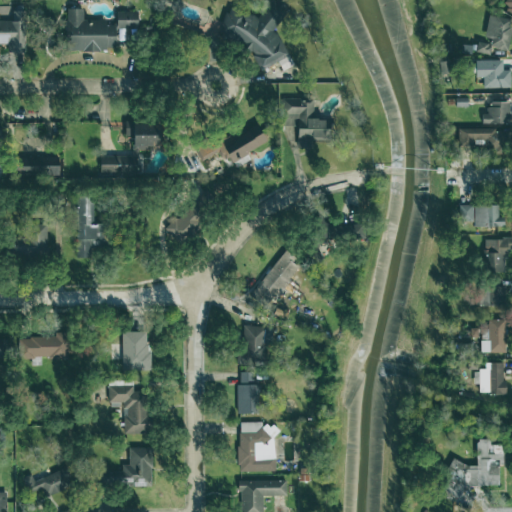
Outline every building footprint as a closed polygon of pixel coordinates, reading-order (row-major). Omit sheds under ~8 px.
[(287,55),(272,28),(276,26),(266,9),(250,17),(244,5),(219,19),(240,57),(249,53),(259,71),(287,55)] [(22,11),(10,11),(10,7),(0,6),(0,45),(6,45),(6,61),(21,61),(22,11)] [(113,25),(103,25),(103,20),(81,20),(81,9),(64,9),(64,50),(113,50),(113,25)] [(135,12),(114,12),(114,28),(135,29),(135,12)] [(506,50),(510,19),(486,16),(483,37),(489,38),(488,48),(506,50)] [(487,54),(488,43),(475,42),(474,53),(487,54)] [(481,87),(508,87),(508,70),(500,70),(500,60),(473,60),(473,77),(481,77),(481,87)] [(311,98),(280,98),(280,126),(295,126),(295,146),(311,146),(311,139),(328,138),(328,119),(311,119),(311,98)] [(508,123),(508,102),(486,103),(486,113),(480,114),(480,124),(508,123)] [(97,156),(97,174),(118,174),(118,180),(134,180),(134,148),(156,148),(156,124),(123,124),(123,137),(130,137),(130,156),(97,156)] [(200,163),(222,151),(229,162),(265,142),(255,125),(229,139),(225,131),(192,148),(200,163)] [(456,130),(456,145),(482,144),(482,152),(501,151),(501,138),(510,138),(510,128),(456,130)] [(56,176),(56,156),(11,157),(11,182),(29,181),(29,176),(56,176)] [(104,252),(104,224),(91,224),(90,197),(73,197),(73,258),(93,258),(93,252),(104,252)] [(202,216),(189,204),(164,230),(177,242),(202,216)] [(457,221),(472,222),(472,226),(502,227),(502,217),(496,217),(496,206),(457,205),(457,221)] [(25,224),(25,236),(7,237),(8,261),(46,260),(45,224),(25,224)] [(361,238),(362,225),(310,224),(310,245),(334,245),(334,238),(361,238)] [(511,238),(481,239),(481,272),(502,272),(502,255),(511,255),(511,238)] [(297,265),(279,252),(245,300),(264,313),(297,265)] [(502,279),(477,280),(477,306),(502,305),(502,279)] [(502,353),(503,320),(487,319),(487,330),(484,330),(483,352),(502,353)] [(53,337),(16,338),(17,359),(64,358),(64,332),(53,332),(53,337)] [(147,332),(120,332),(119,369),(147,370),(147,332)] [(472,371),(472,384),(477,384),(477,395),(503,394),(502,362),(483,363),(483,370),(472,371)] [(236,413),(255,413),(254,372),(235,373),(236,413)] [(121,403),(122,434),(145,434),(144,392),(131,392),(131,385),(106,386),(106,403),(121,403)] [(273,471),(272,426),(261,426),(261,422),(236,422),(237,472),(273,471)] [(119,471),(95,470),(94,486),(143,488),(144,448),(127,448),(126,465),(119,465),(119,471)] [(44,496),(67,487),(60,469),(32,480),(29,474),(19,478),(26,495),(41,489),(44,496)] [(237,511),(260,511),(261,496),(284,496),(284,480),(237,481),(237,511)]
